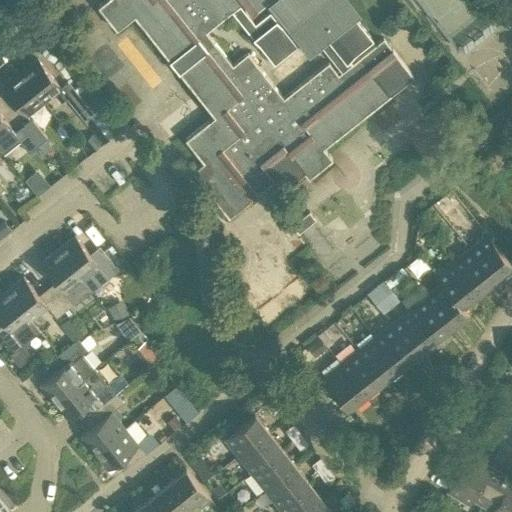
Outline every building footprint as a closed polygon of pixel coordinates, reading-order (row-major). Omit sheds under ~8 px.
[(53,9),(65,0),(64,0),(48,0),(47,1),(53,9)] [(103,0),(97,5),(116,29),(134,15),(170,60),(171,59),(206,31),(231,11),(239,4),(244,1),(244,0),(103,0)] [(206,31),(171,59),(179,69),(178,70),(213,115),(185,138),(203,161),(192,170),(228,216),(262,189),(263,189),(275,179),(283,189),(304,172),(308,177),(332,158),(323,147),(413,75),(383,38),(360,55),(351,62),(349,59),(373,40),(354,17),(350,20),(348,18),(355,12),(346,0),(244,0),(244,1),(253,13),(266,3),(309,56),(320,45),(341,71),(337,73),(328,61),(283,97),(247,52),(232,64),(206,31)] [(239,4),(231,11),(255,41),(273,64),(274,63),(296,45),(269,11),(254,22),(239,4)] [(20,72),(43,101),(53,93),(61,102),(66,98),(78,113),(88,105),(72,86),(64,92),(37,58),(20,72)] [(43,101),(20,72),(3,86),(26,115),(43,101)] [(0,114),(0,135),(10,127),(0,114)] [(31,118),(22,125),(38,145),(47,138),(31,118)] [(38,145),(22,125),(13,133),(28,153),(38,145)] [(88,154),(103,142),(95,131),(80,143),(88,154)] [(27,176),(38,191),(50,182),(38,166),(27,176)] [(298,233),(315,219),(309,211),(291,225),(298,233)] [(511,266),(485,233),(468,246),(496,281),(511,268),(511,266)] [(74,235),(58,248),(82,278),(91,289),(123,264),(116,256),(110,261),(102,251),(93,258),(74,235)] [(468,246),(452,260),(479,294),(496,281),(468,246)] [(82,278),(58,248),(41,261),(60,285),(51,293),(65,310),(67,309),(71,315),(79,309),(65,292),(82,278)] [(479,294),(452,260),(433,274),(439,282),(462,308),(479,294)] [(389,287),(406,274),(399,266),(383,278),(389,286),(389,287)] [(65,310),(51,293),(42,299),(23,275),(9,286),(34,317),(47,306),(56,317),(65,310)] [(381,310),(397,297),(389,287),(389,286),(383,278),(382,278),(372,287),(366,292),(381,310)] [(462,308),(439,282),(423,295),(451,329),(468,316),(462,308)] [(34,317),(9,286),(0,293),(0,315),(9,327),(0,334),(14,351),(39,331),(30,320),(34,317)] [(451,329),(423,295),(406,308),(434,343),(451,329)] [(406,308),(389,321),(417,356),(434,343),(406,308)] [(130,340),(132,338),(141,331),(130,316),(116,322),(130,340)] [(417,356),(389,321),(373,335),(400,370),(417,356)] [(318,335),(326,345),(333,341),(323,327),(316,332),(318,335)] [(146,337),(141,331),(132,338),(137,344),(146,337)] [(318,335),(306,344),(314,355),(326,345),(318,335)] [(400,370),(373,335),(356,348),(383,383),(400,370)] [(55,355),(63,364),(40,383),(53,400),(94,367),(83,353),(87,350),(78,337),(55,355)] [(383,383),(356,348),(339,362),(366,396),(383,383)] [(366,396),(339,362),(322,375),(321,375),(349,410),(366,396)] [(106,384),(94,367),(53,400),(66,417),(97,393),(104,402),(115,393),(108,383),(106,384)] [(313,374),(317,379),(321,375),(322,375),(318,369),(313,374)] [(104,402),(111,410),(80,434),(94,451),(124,427),(111,410),(122,402),(115,393),(104,402)] [(272,414),(280,408),(273,398),(265,405),(272,414)] [(187,402),(178,408),(186,418),(194,411),(187,402)] [(237,454),(267,430),(253,413),(223,437),(237,454)] [(173,414),(167,419),(173,428),(180,422),(173,414)] [(292,439),(300,433),(292,423),(284,430),(292,439)] [(124,427),(94,451),(107,468),(138,444),(124,427)] [(280,447),(267,430),(237,454),(250,471),(280,447)] [(307,442),(300,433),(292,439),(299,449),(307,442)] [(280,447),(250,471),(263,488),(294,464),(280,447)] [(318,473),(327,467),(319,457),(311,464),(318,473)] [(481,504),(500,471),(481,460),(478,465),(465,457),(447,490),(469,503),(471,498),(481,504)] [(307,481),(294,464),(263,488),(277,505),(307,481)] [(327,467),(318,473),(326,483),(334,476),(327,467)] [(167,482),(192,511),(209,498),(185,468),(167,482)] [(511,511),(511,477),(500,471),(481,504),(491,510),(489,511),(511,511)] [(303,511),(321,498),(307,481),(277,505),(282,511),(303,511)] [(191,511),(192,511),(167,482),(150,495),(163,511),(191,511)] [(346,508),(354,501),(346,492),(338,498),(346,508)] [(163,511),(150,495),(133,509),(135,511),(163,511)] [(331,511),(321,498),(303,511),(331,511)]
